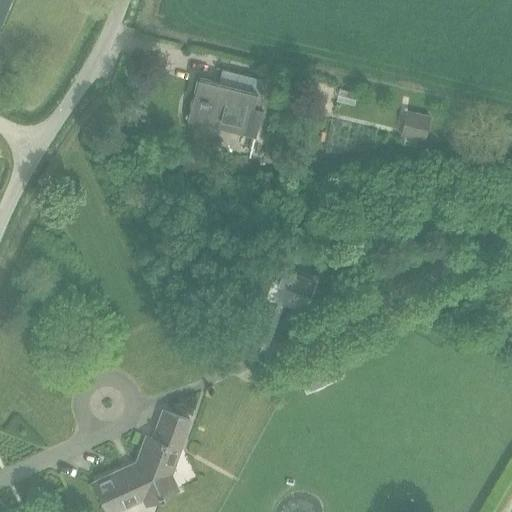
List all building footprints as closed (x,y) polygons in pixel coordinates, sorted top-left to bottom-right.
[(5,0),(8,1),(8,0),(0,0),(0,12),(5,0)] [(257,108),(264,79),(236,72),(233,86),(197,77),(187,120),(202,123),(204,115),(257,128),(262,109),(257,108)] [(430,115),(405,109),(399,135),(424,141),(430,115)] [(283,269),(277,286),(307,296),(313,280),(283,269)] [(336,360),(298,377),(305,394),(343,376),(336,360)] [(136,461),(93,481),(107,511),(112,511),(142,498),(144,504),(172,491),(163,474),(173,446),(179,448),(189,419),(162,409),(152,437),(145,435),(136,461)]
